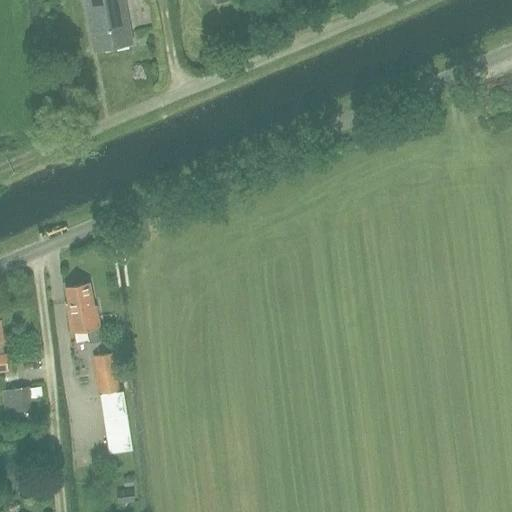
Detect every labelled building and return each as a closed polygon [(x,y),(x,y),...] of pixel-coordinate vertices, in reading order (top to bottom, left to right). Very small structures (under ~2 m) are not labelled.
[(86,0),(96,52),(133,45),(124,0),(86,0)] [(90,344),(102,342),(96,307),(92,308),(88,285),(67,289),(70,304),(67,305),(72,333),(87,331),(90,344)] [(93,357),(100,395),(121,391),(114,353),(93,357)] [(6,415),(33,411),(30,387),(3,390),(6,415)] [(109,455),(132,451),(133,451),(128,414),(103,419),(109,455)] [(118,504),(135,503),(134,489),(117,491),(118,504)]
